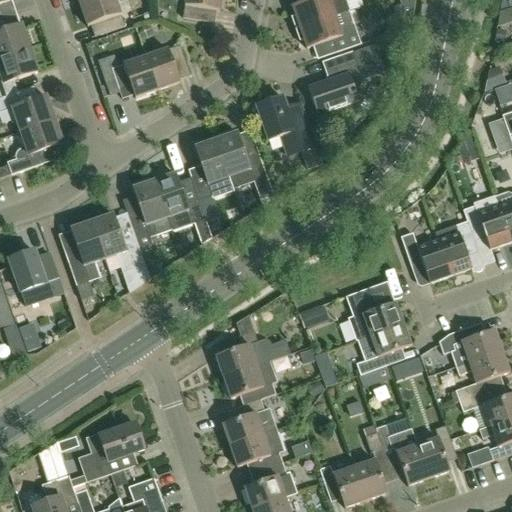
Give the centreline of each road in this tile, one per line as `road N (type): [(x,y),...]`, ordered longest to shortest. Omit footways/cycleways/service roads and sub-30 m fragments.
road 1 (tertiary): [(448,23),(427,116),(391,170),(144,338)]
road 2 (residential): [(102,169),(239,80),(257,0)]
road 3 (residential): [(207,511),(144,338)]
road 4 (residential): [(102,169),(42,0)]
road 5 (tertiary): [(144,338),(0,436)]
